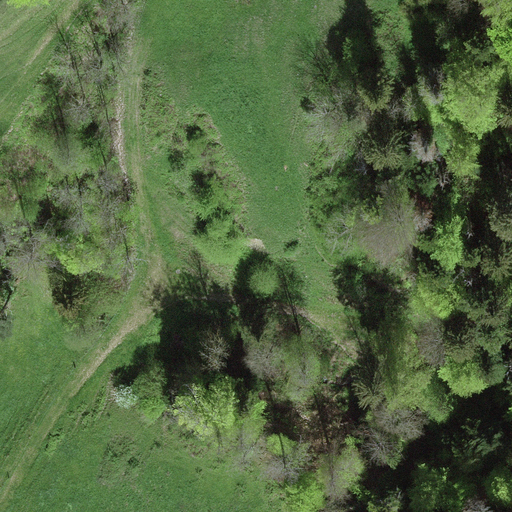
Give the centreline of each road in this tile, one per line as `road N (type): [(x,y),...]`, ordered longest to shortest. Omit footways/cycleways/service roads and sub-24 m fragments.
road 1 (track): [(161,261),(291,290),(377,321),(451,327)]
road 2 (track): [(2,511),(43,434),(161,261)]
road 3 (track): [(161,261),(140,184),(137,53)]
